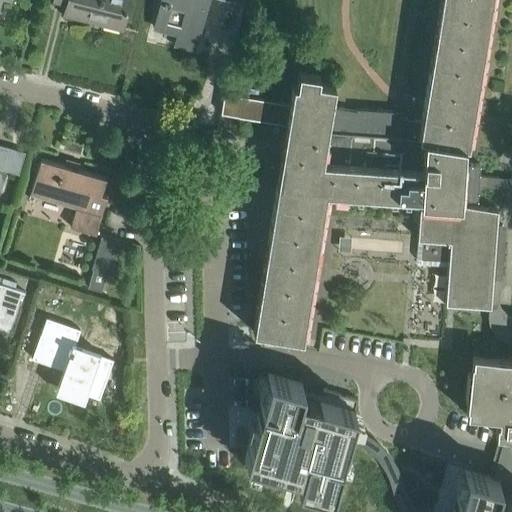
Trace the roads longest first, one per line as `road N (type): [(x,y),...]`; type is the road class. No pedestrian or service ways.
road 1 (residential): [(148,468),(158,439),(147,166),(136,135),(125,122),(0,92)]
road 2 (residential): [(148,468),(106,470),(0,433)]
road 3 (tertiary): [(131,511),(0,474)]
